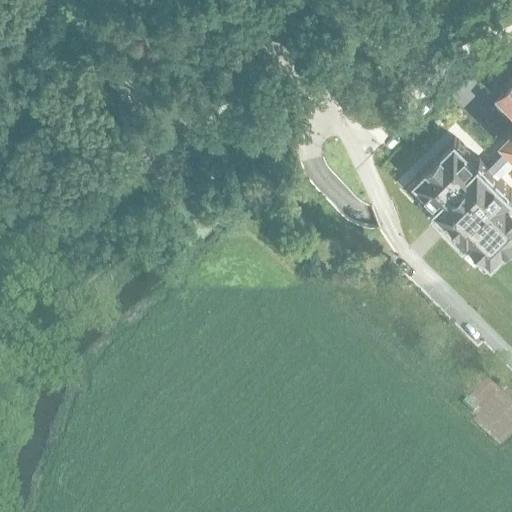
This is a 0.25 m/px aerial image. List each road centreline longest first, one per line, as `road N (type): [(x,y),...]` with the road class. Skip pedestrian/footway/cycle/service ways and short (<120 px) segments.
road 1 (residential): [(0,285),(257,47)]
road 2 (residential): [(363,152),(399,249),(511,362)]
road 3 (residential): [(363,152),(479,45),(511,37)]
road 4 (residential): [(257,47),(282,54),(363,152)]
